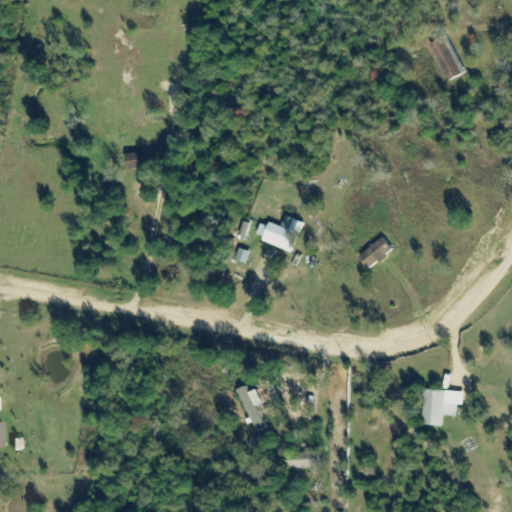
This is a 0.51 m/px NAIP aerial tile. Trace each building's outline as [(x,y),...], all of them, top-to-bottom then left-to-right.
[(429,45),(449,82),(465,73),(445,36),(429,45)] [(128,169),(158,167),(157,151),(127,154),(128,169)] [(266,223),(261,238),(295,249),(304,224),(294,220),(290,231),(266,223)] [(393,251),(382,238),(359,258),(369,271),(393,251)] [(445,391),(424,390),(423,426),(444,427),(445,391)] [(318,453),(288,453),(288,469),(318,469),(318,453)]
